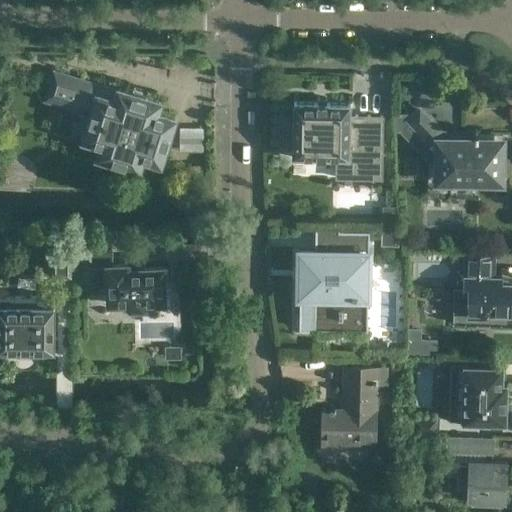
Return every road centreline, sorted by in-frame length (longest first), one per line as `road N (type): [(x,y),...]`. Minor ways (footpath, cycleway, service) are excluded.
road 1 (residential): [(261,424),(238,179),(239,22)]
road 2 (residential): [(261,424),(240,449),(216,455),(0,432)]
road 3 (residential): [(239,22),(506,25)]
road 4 (residential): [(0,13),(239,22)]
